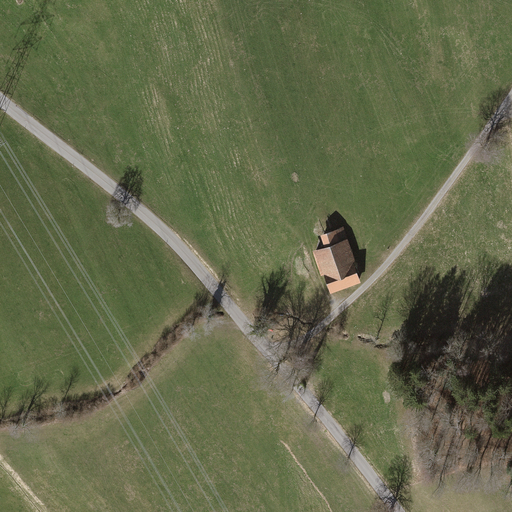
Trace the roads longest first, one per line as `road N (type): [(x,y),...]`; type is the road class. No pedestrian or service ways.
road 1 (tertiary): [(277,362),(166,233),(0,98)]
road 2 (unclassified): [(277,362),(385,265),(511,93)]
road 3 (tertiary): [(398,511),(277,362)]
